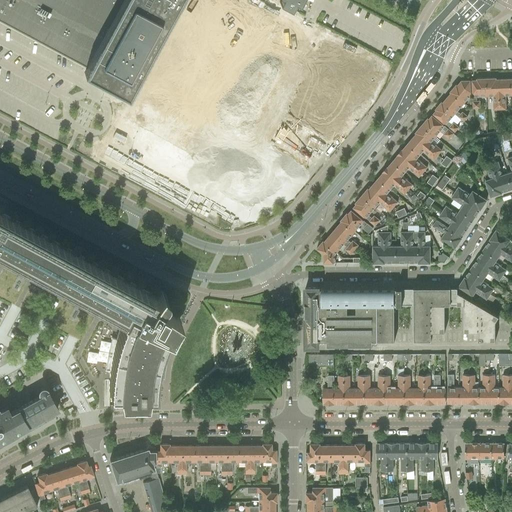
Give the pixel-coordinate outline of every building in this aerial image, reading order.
[(0,0),(0,17),(87,64),(85,68),(96,74),(115,84),(126,90),(128,86),(175,0),(0,0)] [(235,0),(211,0),(156,102),(229,141),(289,29),(235,0)] [(322,53),(308,80),(355,105),(369,78),(364,75),(367,70),(330,50),(328,55),(322,53)] [(485,78),(486,96),(492,96),(493,110),(499,109),(498,79),(496,79),(496,77),(485,78)] [(369,78),(355,105),(367,111),(381,84),(369,78)] [(476,97),(486,96),(485,78),(476,78),(476,80),(472,80),(473,101),(472,101),(472,108),(480,108),(480,100),(476,100),(476,97)] [(510,78),(498,79),(499,109),(506,109),(505,96),(511,95),(510,78)] [(456,84),(450,91),(451,92),(463,103),(470,94),(470,90),(470,80),(461,80),(457,85),(456,84)] [(442,102),(454,113),(463,120),(467,116),(461,111),(458,109),(463,103),(451,92),(442,102)] [(436,110),(433,113),(454,131),(458,127),(453,122),(451,124),(448,121),(454,113),(442,102),(441,101),(435,109),(436,110)] [(343,106),(335,115),(351,129),(359,119),(343,106)] [(335,115),(328,124),(344,138),(351,129),(335,115)] [(427,118),(423,123),(436,135),(442,128),(445,131),(443,133),(448,138),(453,133),(447,128),(444,125),(439,121),(432,115),(429,118),(427,118)] [(423,123),(415,132),(416,133),(439,153),(442,150),(431,140),(436,135),(423,123)] [(328,124),(320,133),(337,147),(344,138),(328,124)] [(141,130),(118,173),(208,221),(231,177),(141,130)] [(320,133),(313,142),(329,155),(337,147),(320,133)] [(416,133),(408,143),(420,153),(423,151),(433,160),(439,153),(416,133)] [(277,137),(255,179),(290,198),(301,178),(313,156),(312,155),(305,152),(277,137)] [(306,151),(305,152),(312,155),(313,156),(322,164),(329,155),(313,142),(306,151)] [(402,149),(400,151),(423,171),(427,167),(417,158),(420,153),(408,143),(402,150),(402,149)] [(397,155),(392,161),(405,172),(408,168),(419,177),(423,171),(400,151),(397,155)] [(313,156),(301,178),(307,183),(322,165),(322,164),(313,156)] [(387,167),(384,170),(408,190),(413,184),(402,175),(405,172),(392,161),(387,167)] [(498,161),(492,163),(492,164),(502,192),(511,188),(511,186),(507,173),(502,174),(498,161)] [(490,178),(485,180),(485,181),(487,187),(490,196),(499,194),(502,193),(502,192),(492,164),(492,163),(486,165),(490,178)] [(383,172),(377,179),(389,190),(393,185),(404,194),(408,190),(384,170),(382,172),(383,172)] [(445,175),(440,181),(445,185),(450,179),(445,175)] [(377,179),(369,188),(392,208),(398,201),(387,192),(389,190),(377,179)] [(440,181),(437,185),(442,189),(445,185),(440,181)] [(458,186),(454,192),(455,193),(480,209),(482,207),(487,199),(478,194),(472,190),(469,194),(458,186)] [(368,188),(360,197),(374,208),(379,202),(389,211),(392,208),(369,188),(369,189),(368,188)] [(454,192),(451,197),(462,205),(459,209),(460,209),(474,219),(480,209),(455,193),(454,192)] [(414,195),(410,199),(418,205),(422,201),(414,195)] [(356,203),(353,207),(375,225),(380,220),(374,215),(372,218),(368,215),(370,212),(374,208),(360,197),(355,203),(356,203)] [(445,205),(441,211),(442,212),(467,228),(474,219),(460,209),(459,209),(457,212),(445,205)] [(347,212),(340,220),(341,221),(354,231),(361,223),(364,226),(362,228),(368,233),(370,231),(373,228),(367,222),(366,223),(364,220),(358,216),(351,210),(348,213),(347,212)] [(0,274),(55,303),(52,308),(59,312),(66,316),(68,311),(100,328),(101,326),(117,334),(115,338),(111,337),(104,370),(109,371),(108,390),(109,390),(109,391),(117,391),(119,398),(120,399),(144,399),(145,398),(146,398),(147,391),(153,391),(153,390),(154,390),(154,385),(154,381),(154,377),(156,366),(158,355),(161,344),(165,334),(170,336),(171,335),(170,335),(172,332),(172,331),(173,328),(174,328),(175,324),(176,325),(176,324),(179,318),(161,307),(166,299),(166,298),(167,298),(167,297),(166,296),(166,295),(161,291),(162,291),(161,290),(155,297),(151,295),(152,294),(0,211),(0,274)] [(441,211),(438,216),(450,223),(447,227),(447,228),(461,238),(462,237),(461,237),(467,228),(442,212),(441,211)] [(341,221),(332,232),(354,250),(357,246),(358,245),(352,241),(351,243),(347,239),(354,231),(341,221)] [(435,221),(432,226),(443,233),(440,237),(447,242),(455,247),(460,240),(461,238),(447,228),(436,221),(435,221)] [(496,229),(489,239),(490,240),(511,254),(511,246),(507,243),(510,239),(496,229)] [(373,245),(373,252),(373,262),(373,263),(381,263),(385,263),(385,262),(384,262),(384,232),(384,231),(377,231),(377,245),(373,245)] [(384,232),(384,262),(385,262),(387,262),(396,262),(396,245),(391,245),(391,231),(384,231),(384,232)] [(396,245),(396,262),(404,262),(407,262),(407,232),(407,231),(400,231),(400,245),(396,245)] [(407,232),(407,262),(410,262),(418,262),(418,232),(413,232),(413,231),(407,231),(407,232)] [(418,262),(418,263),(419,263),(421,263),(430,263),(430,252),(430,245),(425,245),(425,231),(418,231),(418,232),(418,262)] [(324,241),(336,252),(343,244),(347,247),(345,249),(350,254),(354,250),(332,232),(324,241)] [(323,240),(317,248),(322,253),(323,255),(323,263),(333,263),(333,261),(335,261),(335,254),(336,252),(324,241),(323,240)] [(511,254),(490,240),(483,249),(497,258),(500,254),(511,261),(511,259),(511,254)] [(483,249),(477,259),(502,275),(506,269),(494,262),(497,258),(483,249)] [(477,259),(471,268),(485,277),(487,273),(499,280),(502,275),(477,259)] [(464,276),(464,277),(490,294),(493,288),(482,281),(485,277),(471,268),(465,277),(464,276)] [(490,294),(464,277),(458,286),(472,296),(475,292),(486,299),(490,294)] [(321,292),(321,288),(318,288),(318,287),(305,287),(305,302),(305,315),(305,346),(318,346),(318,340),(318,292),(321,292)] [(321,287),(321,288),(321,292),(318,292),(318,340),(327,340),(327,345),(372,345),(372,340),(394,340),(394,287),(321,287)] [(413,287),(413,340),(431,340),(431,331),(445,331),(445,304),(450,304),(450,287),(413,287)] [(457,292),(457,304),(464,304),(464,331),(478,331),(478,340),(495,340),(495,321),(498,316),(457,292)] [(511,353),(499,353),(499,365),(511,365),(511,360),(511,359),(511,353)] [(333,354),(306,354),(306,366),(333,366),(333,354)] [(357,387),(354,387),(354,389),(354,403),(364,403),(364,376),(364,375),(357,375),(357,387)] [(364,375),(364,376),(364,403),(375,403),(375,388),(375,387),(370,387),(370,375),(364,375)] [(377,387),(375,387),(375,388),(375,403),(385,403),(385,376),(385,375),(377,375),(377,387)] [(385,375),(385,376),(385,403),(395,403),(395,388),(395,387),(390,387),(390,375),(385,375)] [(397,387),(395,387),(395,388),(395,403),(405,403),(405,375),(397,375),(397,387)] [(405,375),(405,403),(415,403),(415,388),(415,387),(410,387),(410,375),(405,375)] [(415,387),(415,388),(415,403),(425,403),(425,376),(425,375),(417,375),(417,387),(415,387)] [(425,375),(425,376),(425,403),(435,403),(435,375),(433,375),(433,387),(430,387),(430,375),(425,375)] [(435,375),(435,403),(436,403),(445,403),(445,393),(445,387),(440,387),(440,375),(435,375)] [(453,375),(447,375),(447,393),(447,403),(458,403),(458,388),(458,387),(453,387),(453,375)] [(462,387),(458,387),(458,388),(458,403),(468,403),(468,375),(462,375),(462,387)] [(475,375),(468,375),(468,403),(479,403),(478,388),(478,387),(475,387),(475,375)] [(482,387),(478,387),(478,388),(479,403),(489,403),(489,375),(482,375),(482,387)] [(495,375),(489,375),(489,403),(499,403),(499,388),(499,387),(495,387),(495,375)] [(502,387),(499,387),(499,388),(499,403),(509,403),(509,375),(502,375),(502,387)] [(328,388),(323,388),(323,403),(334,403),(334,388),(334,376),(328,376),(328,388)] [(338,388),(334,388),(334,403),(344,403),(344,376),(338,376),(338,388)] [(344,376),(344,403),(354,403),(354,389),(354,387),(350,387),(350,376),(344,376)] [(0,441),(15,433),(57,409),(53,401),(47,390),(46,390),(46,389),(45,389),(45,388),(44,388),(43,388),(42,388),(41,388),(41,389),(40,389),(40,390),(39,390),(39,391),(39,392),(39,393),(41,396),(10,413),(7,407),(0,410),(0,441)] [(310,452),(306,452),(306,462),(316,462),(316,475),(321,475),(321,471),(321,445),(320,445),(320,443),(310,443),(310,452)] [(355,445),(354,445),(354,462),(356,462),(356,466),(364,466),(364,467),(365,467),(365,472),(370,472),(370,460),(370,450),(365,450),(365,443),(355,443),(355,445)] [(387,443),(376,443),(376,450),(376,458),(381,458),(381,471),(387,471),(387,443)] [(397,443),(387,443),(387,471),(393,471),(393,459),(397,459),(397,443)] [(407,443),(397,443),(397,459),(400,459),(400,471),(407,471),(407,443)] [(417,443),(407,443),(407,471),(413,471),(413,459),(417,459),(417,458),(417,443)] [(427,443),(417,443),(417,458),(417,459),(421,459),(421,471),(423,471),(427,471),(427,443)] [(427,443),(427,471),(427,479),(433,479),(433,458),(437,458),(437,443),(427,443)] [(465,443),(465,458),(471,458),(471,457),(477,457),(477,458),(478,458),(478,457),(478,443),(465,443)] [(478,457),(478,458),(483,458),(483,457),(490,457),(490,458),(491,458),(491,457),(491,443),(478,443),(478,457)] [(491,457),(491,458),(496,458),(496,457),(504,457),(504,453),(504,444),(504,443),(491,443),(491,457)] [(159,451),(155,451),(155,468),(155,470),(156,473),(160,473),(160,468),(160,463),(171,463),(171,445),(169,445),(169,444),(159,444),(159,451)] [(261,445),(259,445),(260,462),(271,462),(271,467),(276,467),(276,450),(271,450),(271,444),(261,444),(261,445)] [(182,445),(171,445),(171,463),(176,463),(176,475),(182,475),(182,445)] [(193,445),(182,445),(182,475),(186,475),(186,462),(193,462),(193,445)] [(204,445),(193,445),(193,462),(199,462),(199,475),(204,475),(204,445)] [(215,445),(204,445),(204,475),(210,475),(210,462),(215,462),(215,445)] [(226,445),(215,445),(215,462),(220,462),(220,475),(226,475),(226,445)] [(237,445),(226,445),(226,475),(232,475),(232,462),(237,462),(237,445)] [(248,445),(237,445),(237,462),(245,462),(245,474),(248,474),(248,445)] [(259,445),(248,445),(248,474),(254,474),(254,462),(260,462),(259,445)] [(332,445),(321,445),(321,471),(321,475),(326,475),(326,462),(332,462),(332,445)] [(343,445),(332,445),(332,462),(338,462),(338,474),(343,474),(343,471),(343,445)] [(354,445),(343,445),(343,471),(343,474),(348,474),(348,462),(354,462),(354,445)] [(147,448),(109,460),(116,481),(121,479),(121,480),(149,471),(152,480),(142,483),(150,511),(167,511),(156,473),(155,470),(155,468),(155,451),(155,450),(154,450),(154,448),(153,449),(148,449),(147,448)] [(77,465),(76,465),(85,493),(90,492),(86,479),(93,477),(90,465),(88,466),(86,460),(76,463),(77,465)] [(76,465),(67,468),(72,484),(77,483),(81,495),(85,493),(76,465)] [(67,468),(57,471),(66,499),(66,500),(71,498),(67,486),(72,484),(67,468)] [(57,471),(47,474),(52,490),(56,489),(60,501),(66,500),(66,499),(57,471)] [(39,482),(34,484),(35,488),(36,489),(38,496),(39,500),(45,498),(43,495),(43,493),(52,490),(47,474),(46,475),(46,473),(37,476),(39,482)] [(367,477),(355,477),(355,488),(367,487),(367,477)] [(0,511),(22,511),(35,506),(36,505),(37,505),(33,498),(30,492),(26,485),(0,498),(0,511)] [(269,487),(247,488),(247,493),(256,493),(257,494),(257,500),(258,500),(276,500),(276,492),(269,492),(269,487)] [(313,492),(306,492),(306,502),(308,502),(308,503),(324,503),(325,503),(325,501),(333,501),(332,487),(323,487),(313,487),(313,492)] [(36,489),(30,492),(33,498),(37,505),(36,505),(35,506),(37,511),(43,511),(39,500),(38,496),(36,489)] [(428,505),(415,507),(416,511),(430,511),(446,510),(445,499),(427,501),(428,505)] [(245,507),(244,511),(274,511),(274,502),(276,502),(276,500),(258,500),(258,507),(245,507)] [(324,503),(308,503),(307,511),(337,511),(338,507),(325,507),(325,503),(324,503)]
